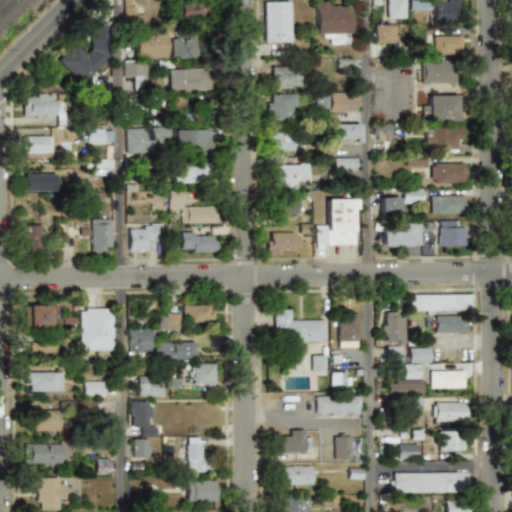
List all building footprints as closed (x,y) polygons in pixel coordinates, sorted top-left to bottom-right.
[(121,0),(121,24),(142,24),(142,6),(132,6),(132,0),(121,0)] [(260,0),(260,42),(287,42),(287,0),(260,0)] [(385,0),(385,18),(404,18),(404,0),(385,0)] [(429,0),(408,0),(408,10),(429,10),(429,0)] [(437,0),(437,18),(457,18),(457,0),(437,0)] [(177,18),(202,17),(201,1),(176,1),(177,18)] [(312,34),(348,34),(348,1),(312,1),(312,34)] [(371,42),(395,42),(395,24),(371,24),(371,42)] [(55,60),(80,85),(106,57),(106,27),(94,27),(84,37),(92,44),(83,53),(73,42),(55,60)] [(134,58),(166,58),(166,31),(134,31),(134,58)] [(193,58),(193,34),(169,34),(169,58),(193,58)] [(431,53),(458,53),(458,35),(431,35),(431,53)] [(421,59),(421,84),(454,84),(454,59),(421,59)] [(146,61),(122,61),(122,77),(131,77),(131,89),(146,89),(146,61)] [(270,81),(281,81),(281,68),(270,68),(270,81)] [(206,90),(206,69),(166,69),(166,90),(206,90)] [(356,112),(356,92),(314,92),(314,112),(356,112)] [(21,115),(56,115),(56,124),(65,124),(65,102),(56,102),(56,93),(21,93),(21,115)] [(456,95),(426,95),(426,121),(456,121),(456,95)] [(265,98),(265,117),(294,117),(294,98),(265,98)] [(358,123),(333,123),(333,140),(358,140),(358,123)] [(372,139),(389,139),(390,124),(372,123),(372,139)] [(122,127),(122,151),(167,151),(167,127),(122,127)] [(423,149),(461,149),(461,127),(423,127),(423,149)] [(111,128),(84,128),(84,144),(111,144),(111,128)] [(209,128),(172,128),(172,150),(209,150),(209,128)] [(292,131),(266,131),(266,150),(292,150),(292,131)] [(20,153),(50,153),(50,135),(20,135),(20,153)] [(423,156),(402,156),(402,165),(423,165),(423,156)] [(332,170),(355,170),(355,157),(332,157),(332,170)] [(462,162),(429,162),(429,183),(462,183),(462,162)] [(272,188),(298,188),(298,181),(306,181),(306,163),(272,163),(272,188)] [(202,182),(202,164),(174,164),(174,182),(202,182)] [(21,174),(21,191),(53,190),(53,173),(21,174)] [(420,188),(401,188),(401,203),(420,203),(420,188)] [(182,204),(183,191),(167,190),(167,210),(179,211),(178,223),(214,223),(215,205),(182,204)] [(428,214),(457,214),(457,195),(428,195),(428,214)] [(378,218),(399,218),(399,197),(378,197),(378,218)] [(325,244),(354,244),(354,198),(325,198),(325,244)] [(273,222),(286,222),(286,216),(297,216),(297,200),(273,200),(273,222)] [(109,218),(87,218),(87,250),(109,250),(109,218)] [(160,241),(160,222),(130,222),(130,250),(147,250),(147,241),(160,241)] [(380,223),(380,247),(416,247),(416,222),(380,223)] [(463,246),(463,222),(435,222),(435,246),(463,246)] [(40,224),(21,224),(21,251),(40,251),(40,224)] [(215,253),(215,232),(179,232),(179,253),(215,253)] [(264,232),(264,253),(299,253),(299,232),(264,232)] [(470,293),(407,293),(407,312),(470,312),(470,293)] [(210,321),(210,303),(181,303),(181,321),(210,321)] [(54,304),(23,304),(23,325),(54,325),(54,304)] [(76,308),(76,350),(110,350),(110,308),(76,308)] [(271,308),(271,341),(322,341),(322,319),(290,319),(290,308),(271,308)] [(402,311),(380,311),(380,340),(402,340),(402,311)] [(356,346),(356,312),(336,312),(336,346),(356,346)] [(156,313),(156,328),(177,328),(177,313),(156,313)] [(463,314),(433,314),(433,333),(463,333),(463,314)] [(57,325),(71,326),(71,317),(57,316),(57,325)] [(126,360),(192,360),(192,341),(149,341),(149,329),(126,329),(126,360)] [(53,341),(28,341),(28,356),(53,356),(53,341)] [(385,362),(400,362),(400,346),(385,346),(385,362)] [(426,347),(406,348),(406,362),(427,362),(426,347)] [(326,355),(298,355),(298,371),(326,371),(326,355)] [(213,384),(213,363),(188,363),(188,384),(213,384)] [(417,363),(401,364),(401,378),(417,378),(417,363)] [(462,387),(462,370),(429,370),(429,387),(462,387)] [(59,372),(23,372),(23,390),(59,390),(59,372)] [(329,393),(347,393),(347,372),(329,372),(329,393)] [(135,395),(159,395),(159,376),(135,376),(135,395)] [(177,378),(163,378),(163,389),(177,389),(177,378)] [(79,396),(100,396),(100,380),(79,380),(79,396)] [(385,380),(386,393),(420,393),(420,380),(385,380)] [(314,395),(314,415),(359,415),(359,395),(314,395)] [(419,411),(418,397),(405,398),(406,411),(419,411)] [(128,400),(128,418),(146,418),(146,400),(128,400)] [(463,401),(430,401),(430,421),(463,421),(463,401)] [(56,430),(56,409),(29,409),(29,430),(56,430)] [(278,452),(306,452),(306,431),(278,431),(278,452)] [(461,450),(461,431),(437,431),(437,450),(461,450)] [(331,458),(349,458),(349,436),(331,436),(331,458)] [(130,457),(145,457),(146,440),(130,440),(130,457)] [(21,463),(69,463),(69,442),(21,442),(21,463)] [(210,472),(210,454),(200,454),(201,444),(181,443),(181,461),(182,461),(182,471),(210,472)] [(416,443),(396,443),(396,459),(416,459),(416,443)] [(106,458),(92,458),(93,474),(107,473),(106,458)] [(309,465),(278,465),(278,483),(309,483),(309,465)] [(346,478),(359,479),(359,468),(346,468),(346,478)] [(465,471),(391,471),(391,492),(465,492),(465,471)] [(55,509),(55,498),(64,498),(64,477),(34,477),(34,509),(55,509)] [(213,480),(183,480),(183,500),(213,500),(213,480)] [(279,497),(279,511),(306,511),(306,497),(279,497)] [(443,511),(465,511),(465,501),(443,501),(443,511)]
